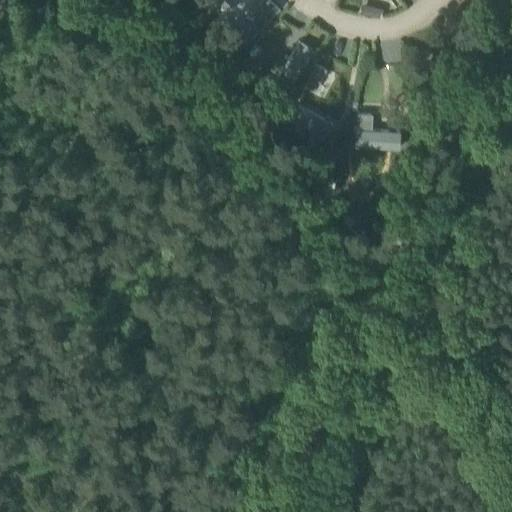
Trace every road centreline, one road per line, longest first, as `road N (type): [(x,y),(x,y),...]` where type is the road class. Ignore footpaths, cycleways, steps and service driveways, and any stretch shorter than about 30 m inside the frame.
road 1 (track): [(389,255),(505,0)]
road 2 (track): [(272,511),(370,294)]
road 3 (track): [(0,444),(119,511)]
